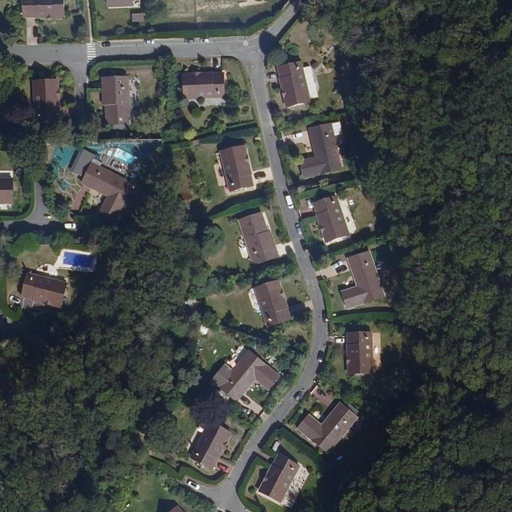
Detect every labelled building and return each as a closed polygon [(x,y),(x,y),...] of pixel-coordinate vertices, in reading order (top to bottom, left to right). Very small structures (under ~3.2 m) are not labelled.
[(110,4),(110,16),(134,17),(134,16),(140,16),(140,8),(134,7),(134,0),(104,0),(104,4),(110,4)] [(67,3),(27,4),(28,27),(67,25),(67,3)] [(307,77),(284,82),(292,121),(315,117),(312,100),(320,98),(316,82),(308,84),(307,77)] [(228,87),(188,88),(189,111),(229,110),(228,87)] [(132,92),(109,93),(110,139),(133,139),(132,92)] [(61,96),(38,97),(39,137),(62,136),(61,96)] [(344,181),(333,136),(312,140),(319,169),(303,173),(307,190),(344,181)] [(235,202),(256,196),(246,159),(225,164),(235,202)] [(108,217),(123,224),(140,188),(98,168),(88,188),(114,202),(108,217)] [(18,185),(0,184),(0,207),(17,209),(18,185)] [(340,206),(318,212),(330,251),(351,245),(340,206)] [(255,273),(278,265),(265,221),(242,229),(255,273)] [(351,316),(385,304),(371,261),(352,267),(360,295),(346,300),(351,316)] [(71,290),(32,280),(27,302),(65,312),(71,290)] [(294,324),(282,286),(259,293),(272,331),(294,324)] [(297,313),(311,310),(309,302),(295,305),(297,313)] [(376,379),(375,339),(353,339),(354,379),(376,379)] [(273,365),(277,358),(269,354),(265,360),(273,365)] [(253,355),(224,391),(242,405),(260,383),(273,393),(283,379),(253,355)] [(303,430),(333,454),(362,418),(344,404),(325,427),(314,418),(303,430)] [(214,428),(197,463),(218,473),(235,438),(214,428)] [(305,470),(284,458),(266,494),(287,505),(305,470)]
